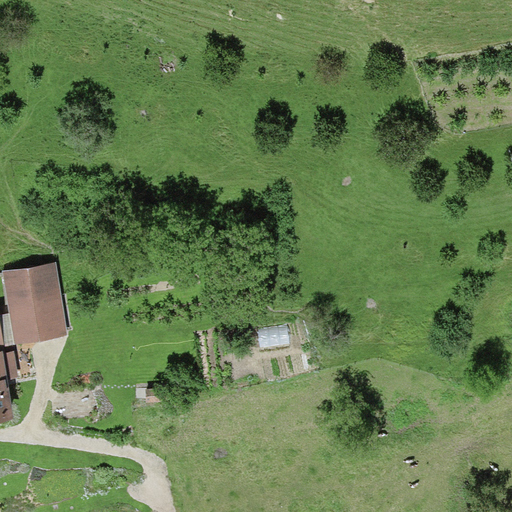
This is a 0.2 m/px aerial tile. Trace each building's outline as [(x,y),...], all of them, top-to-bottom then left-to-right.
[(54,260),(30,265),(41,333),(65,329),(54,260)] [(13,320),(16,337),(41,333),(30,265),(9,268),(16,309),(17,319),(13,320)] [(0,311),(0,330),(1,340),(16,337),(13,320),(17,319),(16,309),(0,311)] [(0,410),(11,409),(5,373),(1,352),(1,348),(0,347),(0,410)] [(13,350),(1,352),(5,373),(17,371),(13,350)]
